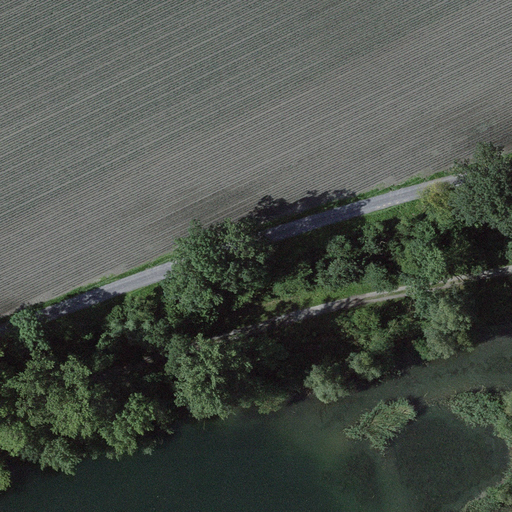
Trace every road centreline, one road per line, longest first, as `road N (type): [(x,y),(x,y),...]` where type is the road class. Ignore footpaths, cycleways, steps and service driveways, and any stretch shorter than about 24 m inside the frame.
road 1 (track): [(0,336),(247,243),(511,167)]
road 2 (track): [(511,269),(388,293),(118,367),(0,411)]
